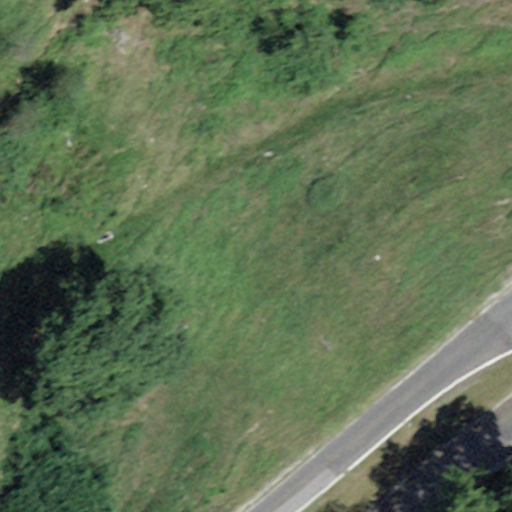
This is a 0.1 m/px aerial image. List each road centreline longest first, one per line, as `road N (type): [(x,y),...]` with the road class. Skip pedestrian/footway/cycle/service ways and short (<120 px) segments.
road 1 (tertiary): [(238,511),(457,345),(511,315)]
road 2 (tertiary): [(511,423),(396,511)]
